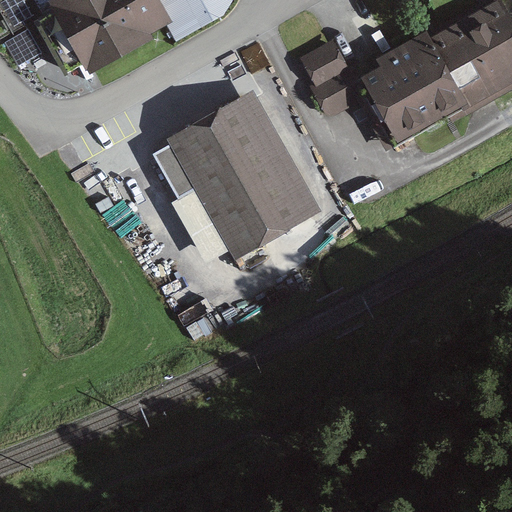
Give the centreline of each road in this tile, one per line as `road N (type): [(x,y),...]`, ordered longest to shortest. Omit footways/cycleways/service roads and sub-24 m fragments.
road 1 (unknown): [(65,511),(73,499),(246,426),(318,411),(424,286),(511,239)]
road 2 (residential): [(0,87),(14,107),(46,120),(76,113),(276,0)]
